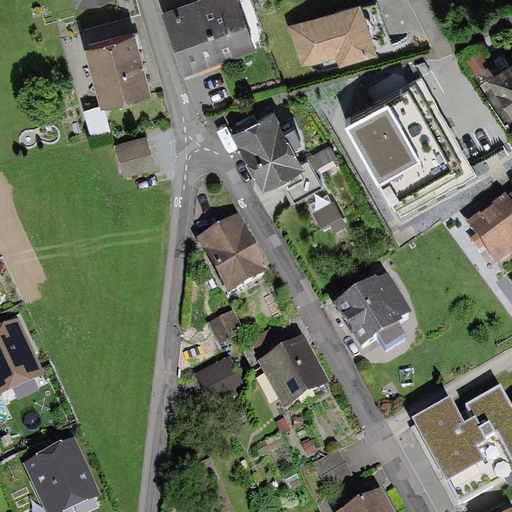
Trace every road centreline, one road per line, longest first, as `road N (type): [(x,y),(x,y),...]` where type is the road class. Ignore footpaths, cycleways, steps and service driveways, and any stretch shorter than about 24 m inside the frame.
road 1 (residential): [(423,511),(226,158),(193,143)]
road 2 (residential): [(193,143),(147,511)]
road 3 (residential): [(193,143),(149,0)]
